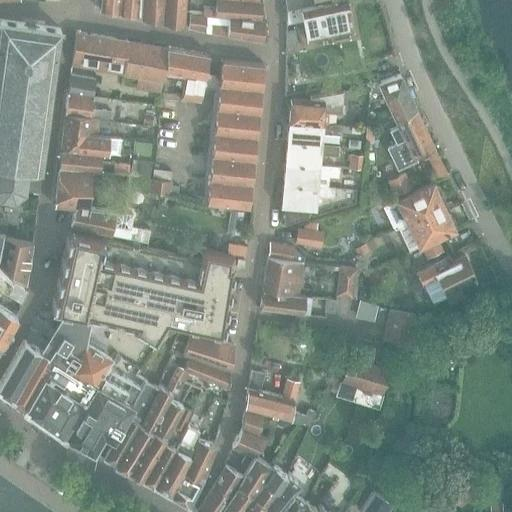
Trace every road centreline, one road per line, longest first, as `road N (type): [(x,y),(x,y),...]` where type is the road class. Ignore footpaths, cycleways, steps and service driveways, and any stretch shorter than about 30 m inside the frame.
road 1 (residential): [(511,269),(433,112),(389,0)]
road 2 (residential): [(274,52),(73,16)]
road 3 (residential): [(160,511),(0,414)]
